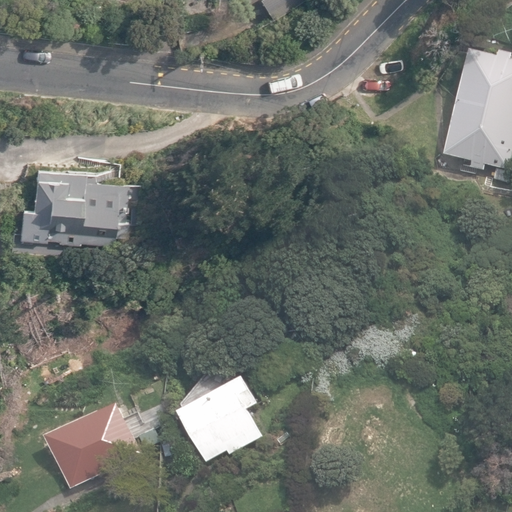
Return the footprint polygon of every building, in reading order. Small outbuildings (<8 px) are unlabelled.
[(261,0),(272,19),(307,0),(261,0)] [(472,167),(485,170),(486,164),(510,170),(511,160),(511,59),(511,60),(511,55),(511,53),(500,51),(499,57),(473,50),(448,155),(473,161),(472,167)] [(78,238),(112,241),(113,233),(125,234),(126,219),(123,218),(127,180),(83,176),(84,168),(35,163),(32,206),(18,204),(16,220),(20,220),(18,235),(45,237),(45,234),(58,235),(57,239),(78,240),(78,238)] [(179,407),(206,458),(227,446),(229,450),(262,432),(247,405),(257,399),(243,373),(179,407)] [(48,436),(72,488),(144,455),(120,402),(48,436)] [(342,456),(412,493),(438,442),(368,405),(342,456)] [(140,435),(146,449),(154,445),(159,443),(153,429),(140,435)]
